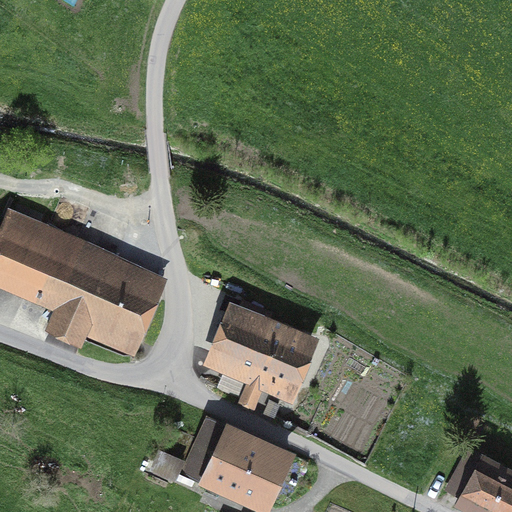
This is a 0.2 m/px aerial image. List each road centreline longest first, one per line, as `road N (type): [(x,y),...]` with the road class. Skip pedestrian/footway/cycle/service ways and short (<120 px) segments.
road 1 (unclassified): [(163,389),(183,303),(155,129),(162,39),(175,0)]
road 2 (unclassified): [(163,389),(440,511)]
road 3 (unclassified): [(0,339),(163,389)]
